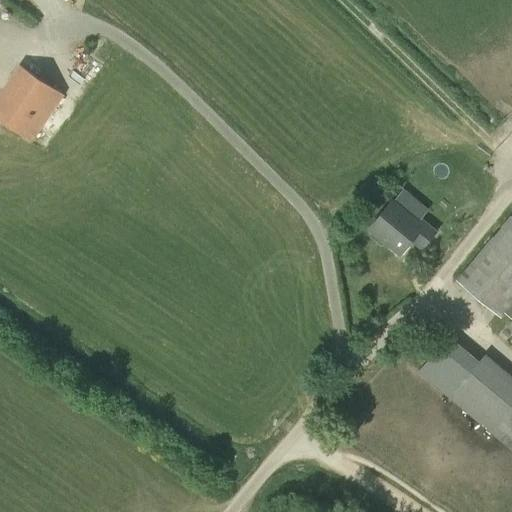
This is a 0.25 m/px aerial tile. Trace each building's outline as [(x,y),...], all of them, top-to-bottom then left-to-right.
[(0,92),(0,120),(32,142),(64,94),(19,64),(0,92)] [(511,133),(482,169),(511,194),(511,133)] [(422,218),(419,222),(392,200),(369,227),(400,253),(410,241),(421,250),(437,231),(422,218)] [(511,212),(510,214),(455,279),(501,317),(505,312),(511,318),(505,326),(511,331),(511,212)] [(448,397),(511,450),(511,389),(478,360),(448,397)]
